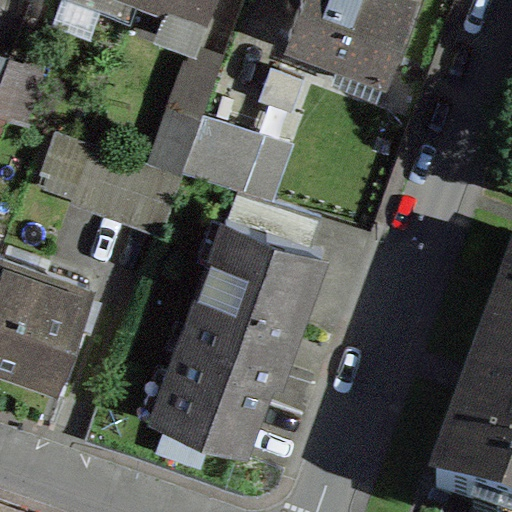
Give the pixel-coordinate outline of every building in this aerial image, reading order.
[(86,0),(130,16),(135,0),(86,0)] [(167,0),(157,29),(195,42),(210,0),(167,0)] [(413,0),(300,0),(289,31),(342,51),(335,70),(376,85),(383,66),(388,68),(413,0)] [(0,52),(0,80),(9,56),(0,52)] [(10,53),(9,56),(0,80),(0,110),(23,119),(44,65),(10,53)] [(290,104),(301,71),(280,64),(258,128),(262,129),(242,187),(250,190),(313,210),(319,191),(276,176),(289,137),(294,139),(304,109),(290,104)] [(180,172),(182,166),(201,116),(168,104),(148,159),(180,172)] [(204,109),(201,116),(182,166),(242,187),(262,129),(258,128),(204,109)] [(94,139),(73,197),(161,227),(182,173),(180,172),(148,159),(94,139)] [(313,210),(250,190),(240,217),(263,226),(264,222),(313,240),(324,213),(313,210)] [(325,245),(313,240),(264,222),(263,226),(240,217),(227,213),(155,407),(242,439),(269,367),(278,370),(325,245)] [(2,251),(0,255),(0,353),(58,374),(91,283),(2,251)] [(511,511),(511,282),(438,489),(477,504),(474,511),(511,511)]
